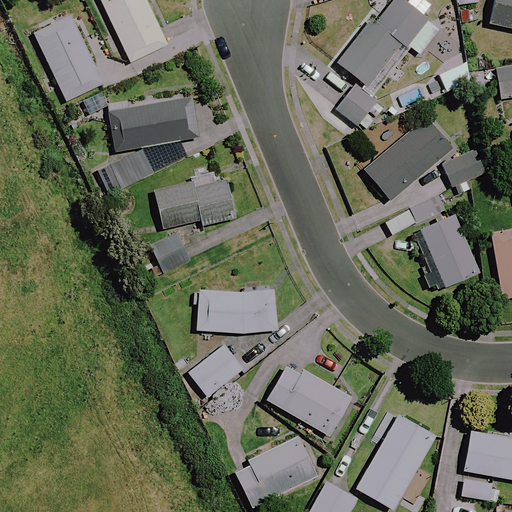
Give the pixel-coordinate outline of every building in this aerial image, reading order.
[(102,0),(132,61),(170,43),(150,0),(102,0)] [(413,48),(422,55),(441,30),(430,21),(431,19),(406,0),(396,0),(379,23),(374,19),(340,64),(365,83),(362,87),(357,83),(336,109),(360,128),(381,102),(375,97),(413,48)] [(511,29),(511,0),(494,0),(489,24),(511,29)] [(106,83),(74,18),(37,35),(68,101),(106,83)] [(470,82),(462,64),(423,82),(431,100),(470,82)] [(511,66),(497,68),(502,99),(511,97),(511,66)] [(107,108),(101,94),(87,101),(93,115),(107,108)] [(187,96),(110,112),(119,154),(195,137),(187,96)] [(367,169),(393,200),(457,147),(431,116),(367,169)] [(143,149),(98,171),(110,196),(154,174),(143,149)] [(472,151),(441,165),(452,189),(483,176),(472,151)] [(227,181),(218,182),(216,172),(191,177),(193,186),(155,193),(162,229),(203,221),(204,225),(235,219),(227,181)] [(394,236),(417,223),(417,224),(446,212),(439,196),(411,208),(411,209),(387,223),(394,236)] [(432,288),(439,285),(442,292),(480,275),(455,217),(417,234),(430,265),(423,268),(432,288)] [(511,299),(511,229),(494,232),(505,300),(511,299)] [(190,261),(176,233),(150,246),(164,274),(190,261)] [(199,331),(245,334),(281,331),(277,289),(244,293),(202,290),(199,331)] [(243,371),(223,345),(189,372),(210,398),(243,371)] [(289,366),(270,399),(334,437),(356,399),(306,370),(304,375),(289,366)] [(358,488),(395,510),(439,436),(402,415),(358,488)] [(511,439),(473,433),(467,473),(511,480),(511,439)] [(319,478),(301,438),(250,461),(253,466),(240,472),(256,507),(319,478)] [(463,497),(499,503),(501,491),(494,490),(494,484),(466,479),(463,497)] [(352,511),(360,499),(328,482),(311,511),(352,511)]
